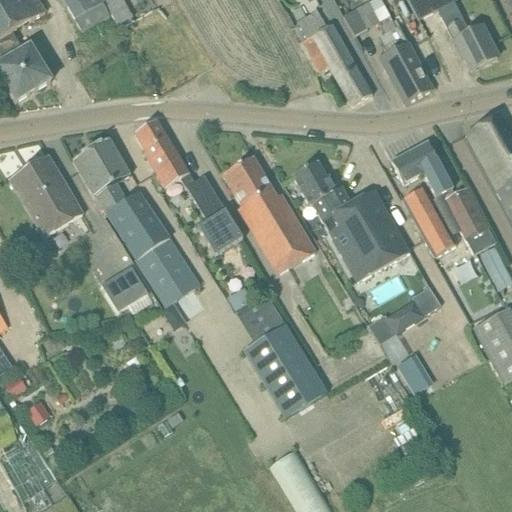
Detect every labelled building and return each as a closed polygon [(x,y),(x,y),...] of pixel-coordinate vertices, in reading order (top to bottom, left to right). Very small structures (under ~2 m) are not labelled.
[(0,66),(0,81),(15,106),(51,84),(30,49),(22,53),(12,35),(45,16),(35,0),(0,0),(0,57),(4,64),(0,66)] [(62,0),(81,34),(109,18),(116,29),(134,19),(122,0),(62,0)] [(379,61),(395,90),(405,108),(433,93),(424,75),(382,0),(374,0),(344,18),(355,39),(379,25),(386,37),(380,40),(388,56),(379,61)] [(454,0),(407,0),(419,21),(456,4),(454,0)] [(451,7),(439,13),(455,43),(453,44),(462,62),(465,61),(471,73),(497,60),(482,30),(467,37),(451,7)] [(342,92),(352,109),(372,98),(362,80),(334,30),(329,33),(317,13),(306,19),(300,9),(291,14),(308,45),(305,46),(323,77),(331,72),(342,92)] [(476,155),(511,221),(511,143),(509,137),(499,120),(466,137),(476,155)] [(143,156),(154,173),(164,190),(177,182),(183,192),(185,191),(206,225),(195,231),(212,260),(241,243),(214,197),(204,179),(194,186),(156,123),(134,136),(145,154),(143,156)] [(72,163),(82,181),(94,200),(97,198),(164,310),(194,292),(200,288),(138,198),(125,205),(115,187),(130,178),(118,159),(108,142),(72,163)] [(488,233),(477,213),(466,193),(455,198),(427,146),(391,165),(403,188),(422,178),(435,203),(441,199),(466,245),(473,258),(496,247),(488,233)] [(19,199),(42,241),(82,219),(58,175),(47,158),(8,182),(19,199)] [(238,211),(277,278),(313,256),(273,188),(271,190),(263,177),(253,160),(223,178),(233,195),(241,209),(238,211)] [(292,179),(310,210),(313,208),(357,285),(409,256),(374,194),(336,215),(327,199),(338,193),(329,178),(326,180),(317,165),(292,179)] [(401,204),(411,221),(439,272),(462,260),(433,209),(424,192),(401,204)] [(511,282),(495,250),(480,258),(499,294),(511,287),(511,282)] [(244,291),(227,301),(235,315),(252,305),(244,291)] [(369,329),(380,347),(441,308),(431,293),(387,322),(385,319),(369,329)] [(285,328),(243,353),(285,420),(326,394),(285,328)] [(411,360),(397,369),(415,398),(429,389),(411,360)] [(177,416),(167,423),(172,431),(183,424),(177,416)] [(6,417),(0,420),(0,454),(17,444),(6,417)] [(76,511),(68,499),(53,509),(54,511),(76,511)]
